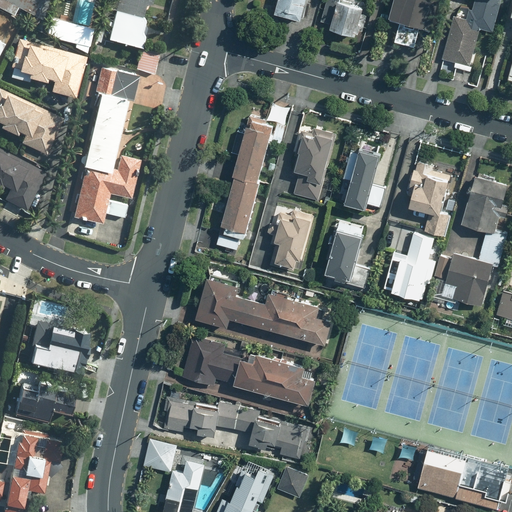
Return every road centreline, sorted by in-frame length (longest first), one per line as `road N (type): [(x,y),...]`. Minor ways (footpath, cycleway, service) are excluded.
road 1 (residential): [(209,48),(511,131)]
road 2 (tertiary): [(209,48),(149,286)]
road 3 (tertiary): [(149,286),(108,511)]
road 4 (residential): [(149,286),(51,262),(0,236)]
